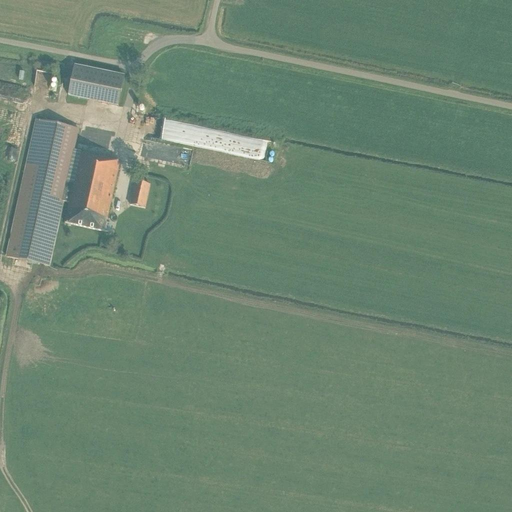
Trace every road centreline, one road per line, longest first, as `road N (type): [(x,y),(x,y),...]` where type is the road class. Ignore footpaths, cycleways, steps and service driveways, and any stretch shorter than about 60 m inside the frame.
road 1 (unclassified): [(511,105),(205,42)]
road 2 (unclassified): [(205,42),(165,39),(129,64),(0,40)]
road 3 (track): [(0,435),(18,300),(0,258)]
